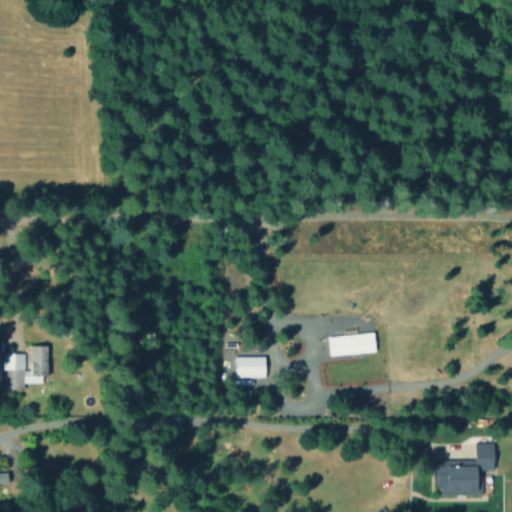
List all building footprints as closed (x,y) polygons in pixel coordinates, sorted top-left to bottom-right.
[(374,352),(373,333),(326,335),(327,354),(374,352)] [(46,345),(28,345),(27,369),(21,369),(21,353),(0,352),(0,388),(21,389),(21,382),(40,382),(40,375),(46,375),(46,345)] [(234,376),(263,377),(263,356),(234,355),(234,376)] [(492,442),(474,443),(474,460),(436,461),(437,495),(480,494),(479,470),(493,469),(492,442)] [(0,482),(8,481),(7,470),(0,471),(0,482)]
